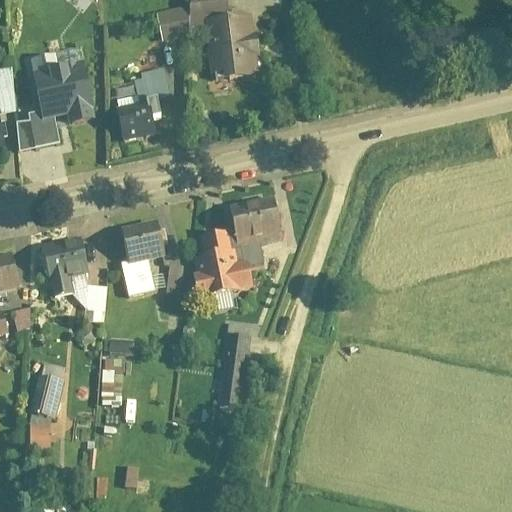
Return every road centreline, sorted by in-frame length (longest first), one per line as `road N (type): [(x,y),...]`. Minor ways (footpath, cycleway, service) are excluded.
road 1 (residential): [(511,103),(0,213)]
road 2 (track): [(272,511),(351,137)]
